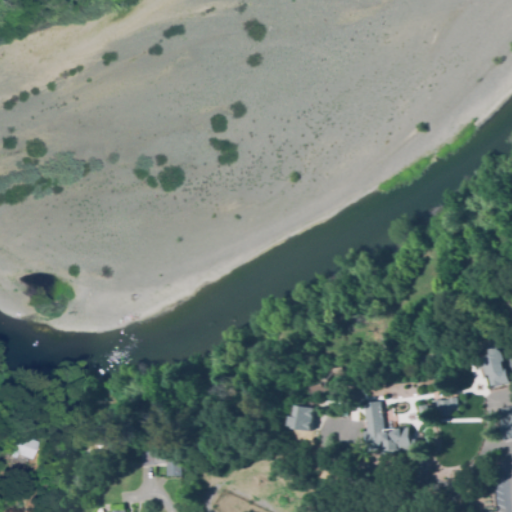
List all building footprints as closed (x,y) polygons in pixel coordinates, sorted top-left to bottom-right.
[(487,386),(487,383),(490,382),(489,374),(485,374),(485,369),(479,370),(477,359),(491,356),(490,350),(492,350),(495,349),(498,350),(499,351),(501,352),(502,354),(503,358),(504,361),(502,362),(504,369),(506,368),(508,381),(506,382),(506,384),(487,386)] [(457,397),(459,411),(452,412),(453,415),(450,416),(442,417),(435,418),(434,414),(426,416),(424,407),(433,405),(432,401),(439,400),(442,399),(442,401),(448,400),(448,399),(457,397)] [(381,456),(381,450),(369,452),(365,448),(362,424),(368,423),(365,404),(381,402),(385,434),(396,432),(396,430),(409,428),(411,441),(415,440),(416,451),(381,456)] [(311,432),(292,428),(296,405),(316,409),(311,432)] [(511,440),(503,442),(500,420),(503,420),(501,409),(511,407),(511,440)] [(28,458),(2,450),(8,433),(34,441),(28,458)] [(166,477),(166,464),(141,464),(141,452),(159,451),(159,449),(166,449),(166,452),(180,452),(181,477),(166,477)]
